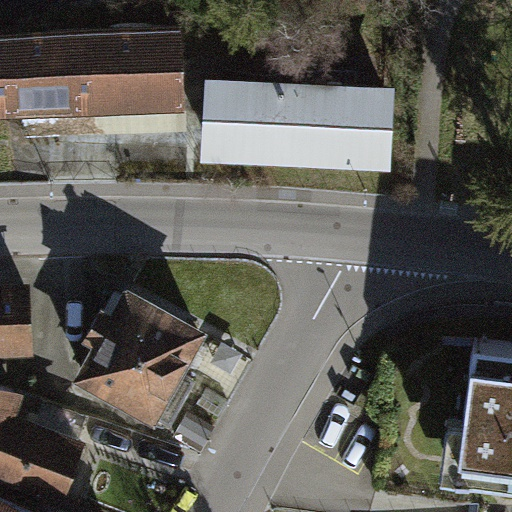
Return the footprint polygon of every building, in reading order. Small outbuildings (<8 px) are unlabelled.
[(0,107),(175,101),(172,28),(0,34),(0,107)] [(384,87),(214,80),(211,151),(382,158),(384,87)] [(197,328),(128,291),(115,314),(101,306),(75,354),(87,360),(80,373),(170,421),(194,378),(175,368),(197,328)] [(27,292),(0,292),(0,366),(3,366),(3,342),(28,342),(27,292)] [(511,336),(480,332),(461,475),(511,481),(511,336)] [(19,390),(0,383),(0,468),(58,491),(78,438),(10,413),(19,390)] [(44,511),(0,493),(0,511),(44,511)]
